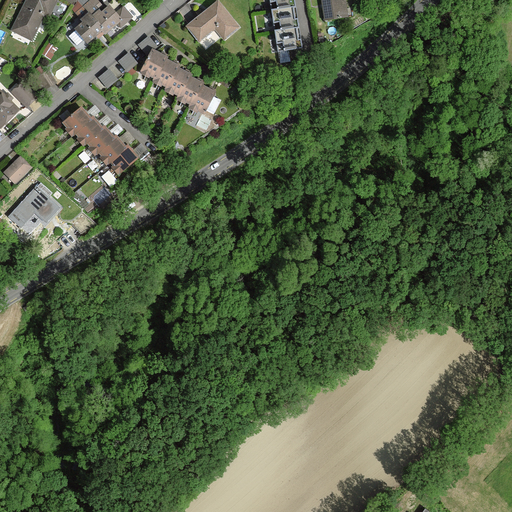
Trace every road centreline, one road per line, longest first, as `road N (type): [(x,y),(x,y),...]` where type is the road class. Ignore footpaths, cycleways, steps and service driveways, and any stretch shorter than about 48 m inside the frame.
road 1 (tertiary): [(430,0),(289,120),(0,302)]
road 2 (residential): [(178,0),(0,154)]
